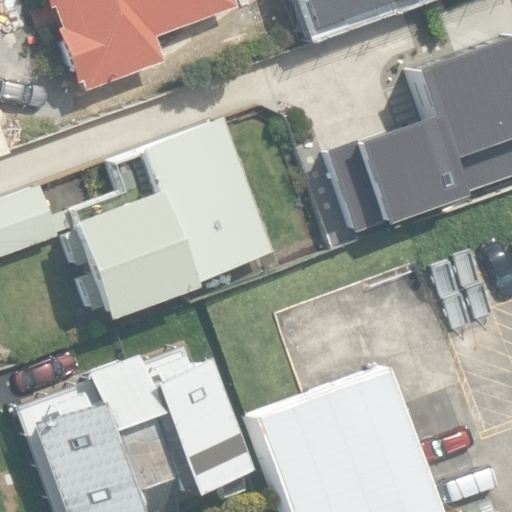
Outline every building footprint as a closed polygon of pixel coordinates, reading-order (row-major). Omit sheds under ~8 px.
[(70,81),(74,90),(154,60),(145,37),(229,6),(226,0),(36,0),(40,8),(45,6),(51,24),(46,26),(67,82),(70,81)] [(341,232),(511,169),(511,75),(495,31),(388,70),(405,115),(309,150),(341,232)] [(0,149),(24,141),(0,72),(0,149)] [(58,219),(92,317),(268,255),(220,116),(97,159),(112,200),(58,219)] [(0,193),(0,254),(48,237),(29,183),(0,193)] [(168,511),(162,495),(239,466),(197,353),(177,361),(171,344),(127,360),(125,355),(77,373),(79,377),(11,403),(51,511),(102,511),(133,501),(137,511),(168,511)] [(428,511),(375,365),(242,414),(278,511),(428,511)]
